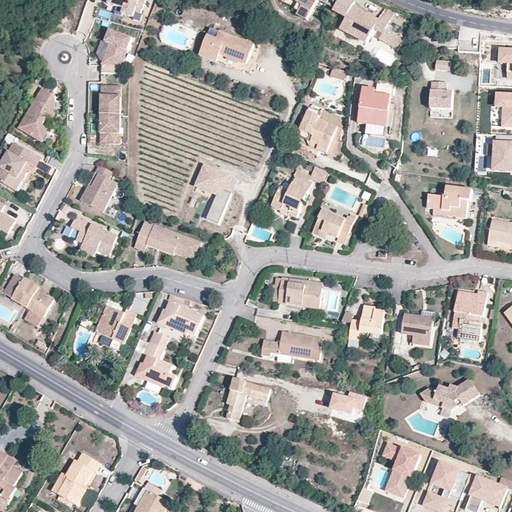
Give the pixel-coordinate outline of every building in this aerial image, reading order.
[(138,0),(109,0),(108,4),(124,9),(123,13),(134,16),(135,12),(138,0)] [(144,0),(138,0),(135,12),(141,14),(144,0)] [(307,21),(318,0),(294,0),(299,2),(298,4),(302,6),(299,12),(297,16),(307,21)] [(379,21),(353,7),(355,4),(347,0),(340,0),(334,12),(347,19),(341,30),(367,45),(375,31),(383,35),(386,31),(390,23),(381,18),(379,21)] [(390,23),(395,14),(386,9),(381,18),(390,23)] [(134,39),(111,30),(106,43),(111,45),(103,65),(124,66),(134,39)] [(404,41),(386,31),(383,35),(380,41),(399,51),(404,41)] [(247,66),(255,45),(220,32),(217,40),(208,36),(200,56),(244,73),(245,71),(250,73),(252,68),(247,66)] [(511,48),(500,48),(500,61),(507,62),(507,77),(511,76),(511,48)] [(450,72),(451,63),(437,62),(436,71),(450,72)] [(350,73),(334,67),(331,76),(347,82),(350,73)] [(448,84),(432,83),(431,110),(453,111),(454,93),(447,93),(448,84)] [(112,97),(112,87),(102,87),(102,97),(112,97)] [(120,145),(121,87),(112,87),(112,97),(102,97),(102,135),(111,135),(111,145),(120,145)] [(392,128),(395,105),(390,104),(392,97),(376,94),(376,91),(364,89),(359,123),(368,124),(370,125),(368,136),(386,138),(387,127),(392,128)] [(51,123),(56,116),(56,97),(43,90),(20,131),(43,144),(50,131),(43,127),(47,120),(51,123)] [(511,94),(497,93),(496,107),(504,108),(503,115),(503,122),(503,127),(511,127),(511,94)] [(323,110),(312,106),(310,113),(320,117),(323,110)] [(334,140),(339,128),(319,120),(320,117),(310,113),(302,132),(310,136),(314,137),(313,141),(312,143),(320,146),(318,150),(337,158),(343,143),(338,141),(334,140)] [(338,141),(343,130),(339,128),(334,140),(338,141)] [(111,145),(111,135),(102,135),(101,145),(111,145)] [(511,143),(496,143),(495,172),(511,172),(511,143)] [(19,180),(25,169),(22,167),(25,163),(31,166),(36,169),(41,160),(14,144),(0,169),(0,182),(17,192),(22,182),(19,180)] [(22,182),(31,166),(25,163),(22,167),(25,169),(19,180),(22,182)] [(220,225),(232,194),(224,191),(230,177),(230,175),(204,165),(195,187),(217,196),(208,220),(220,225)] [(106,209),(118,185),(110,180),(114,174),(100,166),(96,173),(100,175),(93,188),(91,191),(88,190),(81,202),(100,212),(106,209)] [(324,186),(330,173),(316,168),(311,180),(324,186)] [(297,219),(313,184),(309,182),(311,177),(298,171),(295,177),(297,177),(294,183),(290,192),(281,187),(273,205),(283,210),(285,206),(292,209),(289,215),(297,219)] [(238,180),(230,177),(224,191),(232,194),(238,180)] [(467,219),(469,202),(471,202),(473,191),(447,188),(446,198),(429,196),(428,209),(435,210),(434,217),(448,219),(448,217),(467,219)] [(0,217),(0,216),(1,214),(6,206),(0,202),(0,233),(2,231),(9,235),(16,222),(5,216),(3,219),(0,217)] [(289,215),(292,209),(285,206),(283,210),(273,205),(272,207),(289,215)] [(366,220),(371,208),(364,205),(360,217),(366,220)] [(349,235),(356,221),(350,218),(349,218),(347,221),(324,211),(313,234),(321,237),(323,232),(329,234),(339,239),(342,231),(349,235)] [(110,257),(119,238),(77,218),(72,228),(81,232),(77,242),(84,245),(81,251),(95,258),(98,252),(110,257)] [(511,224),(493,221),(488,245),(498,247),(498,244),(511,246),(511,224)] [(202,244),(145,223),(136,246),(147,250),(148,246),(150,242),(162,247),(163,244),(177,250),(176,253),(196,260),(202,244)] [(127,241),(130,234),(124,231),(121,238),(127,241)] [(345,246),(349,235),(342,231),(339,239),(337,242),(345,246)] [(177,250),(163,244),(162,247),(150,242),(148,246),(175,256),(176,253),(177,250)] [(16,276),(7,291),(5,294),(13,299),(13,300),(31,311),(44,319),(55,300),(46,295),(39,291),(40,288),(25,279),(24,281),(16,276)] [(320,309),(323,289),(306,286),(307,283),(290,281),(290,284),(282,283),(282,280),(277,279),(274,303),(320,309)] [(479,325),(481,317),(484,318),(488,294),(479,292),(478,296),(478,301),(474,300),(474,295),(459,293),(453,329),(461,330),(459,339),(480,342),(483,325),(479,325)] [(192,302),(171,295),(169,301),(190,307),(192,302)] [(196,336),(204,317),(171,303),(167,312),(165,311),(159,324),(187,336),(188,333),(196,336)] [(122,353),(138,315),(128,311),(126,315),(108,307),(97,333),(114,341),(111,348),(122,353)] [(382,336),(385,313),(375,311),(364,309),(362,322),(353,321),(352,324),(349,348),(358,350),(361,335),(361,333),(369,334),(373,335),(382,336)] [(44,319),(31,311),(25,320),(38,328),(44,319)] [(352,324),(353,321),(354,314),(345,313),(342,323),(352,324)] [(430,348),(434,319),(422,318),(406,315),(403,335),(415,337),(413,345),(430,348)] [(165,351),(170,339),(159,334),(162,329),(158,327),(150,344),(165,351)] [(323,347),(324,340),(283,333),(281,344),(265,341),(262,356),(271,358),(271,356),(272,353),(279,355),(279,357),(278,363),(292,365),(293,357),(320,361),(323,347)] [(145,355),(150,344),(139,339),(134,350),(145,355)] [(48,346),(39,341),(36,346),(45,352),(48,346)] [(170,375),(173,367),(160,361),(165,351),(150,344),(145,355),(149,356),(145,365),(143,364),(137,377),(164,389),(165,387),(172,390),(178,378),(170,375)] [(63,357),(67,350),(61,347),(58,355),(63,357)] [(269,388),(245,382),(245,381),(233,378),(228,399),(231,400),(230,404),(226,418),(238,421),(245,394),(266,400),(269,388)] [(465,406),(480,396),(470,381),(458,389),(451,386),(450,390),(440,387),(438,393),(430,390),(422,395),(427,403),(434,406),(435,401),(446,405),(444,409),(453,413),(460,409),(459,407),(456,404),(461,401),(463,404),(465,406)] [(348,396),(333,392),(329,408),(352,414),(354,408),(363,411),(367,396),(349,391),(348,396)] [(444,409),(446,405),(435,401),(434,406),(444,409)] [(450,420),(453,413),(444,409),(441,417),(450,420)] [(402,449),(389,444),(383,457),(397,462),(386,491),(406,498),(423,455),(403,447),(402,449)] [(14,487),(23,472),(14,466),(17,461),(0,451),(0,510),(2,511),(4,511),(18,490),(14,487)] [(86,486),(94,472),(97,474),(102,466),(83,455),(79,463),(76,461),(67,477),(70,478),(59,496),(61,496),(58,500),(71,508),(74,504),(78,507),(87,491),(84,489),(82,488),(84,485),(86,486)] [(459,498),(468,474),(439,463),(423,505),(441,511),(443,511),(451,494),(459,498)] [(145,476),(148,470),(144,467),(140,473),(145,476)] [(59,496),(70,478),(67,477),(63,474),(53,492),(59,496)] [(195,481),(182,474),(179,479),(186,483),(186,482),(193,486),(195,481)] [(477,511),(482,500),(500,507),(508,488),(476,475),(468,494),(471,496),(465,509),(472,511),(477,511)] [(374,492),(363,488),(358,501),(369,505),(374,492)] [(140,508),(149,492),(145,490),(136,505),(140,508)] [(160,511),(166,502),(149,492),(140,508),(137,511),(160,511)] [(169,511),(175,504),(167,499),(166,502),(160,511),(169,511)]
